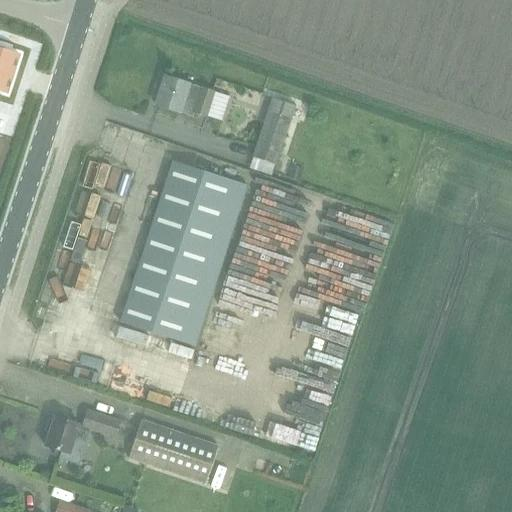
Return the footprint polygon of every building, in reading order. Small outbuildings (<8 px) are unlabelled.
[(0,91),(7,94),(19,56),(0,49),(0,91)] [(192,117),(193,113),(206,117),(214,93),(189,85),(164,77),(155,106),(192,117)] [(272,98),(271,99),(253,157),(275,164),(295,105),(272,98)] [(118,158),(143,162),(145,150),(121,146),(118,158)] [(173,162),(120,323),(194,347),(247,186),(173,162)] [(93,170),(91,181),(130,189),(132,177),(93,170)] [(250,227),(249,247),(258,248),(259,228),(250,227)] [(131,344),(130,354),(149,357),(151,347),(131,344)] [(59,460),(78,466),(90,430),(114,438),(120,422),(87,412),(83,427),(54,417),(44,446),(61,452),(59,460)] [(267,423),(288,431),(291,423),(270,415),(267,423)] [(141,420),(129,459),(206,484),(219,446),(141,420)] [(261,435),(258,450),(274,454),(277,439),(261,435)] [(88,511),(59,502),(55,511),(88,511)]
